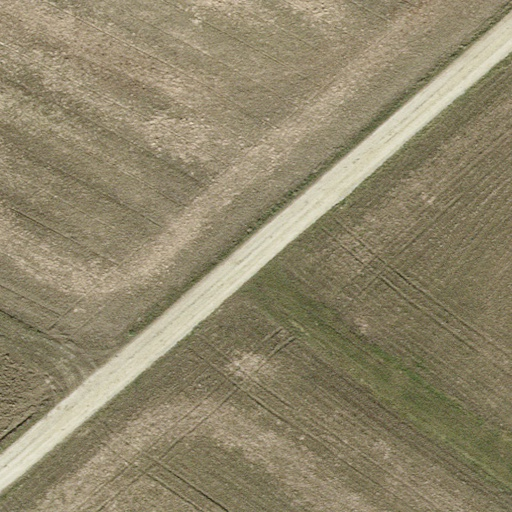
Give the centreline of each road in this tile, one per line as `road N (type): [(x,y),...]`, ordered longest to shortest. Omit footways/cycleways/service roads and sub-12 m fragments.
road 1 (track): [(0,471),(511,35)]
road 2 (track): [(260,250),(511,433)]
